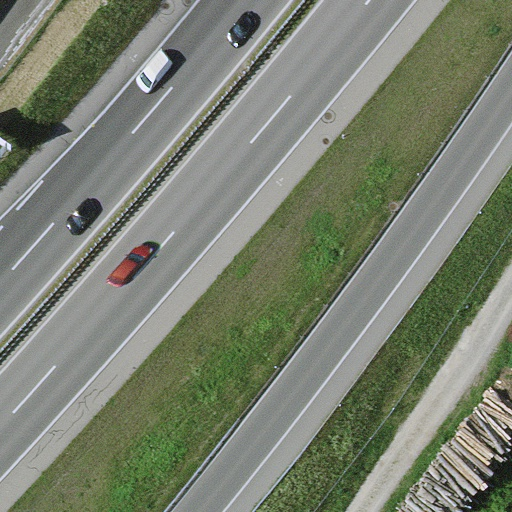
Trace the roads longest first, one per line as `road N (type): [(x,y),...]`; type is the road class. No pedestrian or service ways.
road 1 (motorway): [(0,427),(369,0)]
road 2 (motorway): [(197,511),(372,287),(511,88)]
road 3 (motorway): [(244,0),(0,282)]
road 4 (track): [(360,511),(511,284)]
